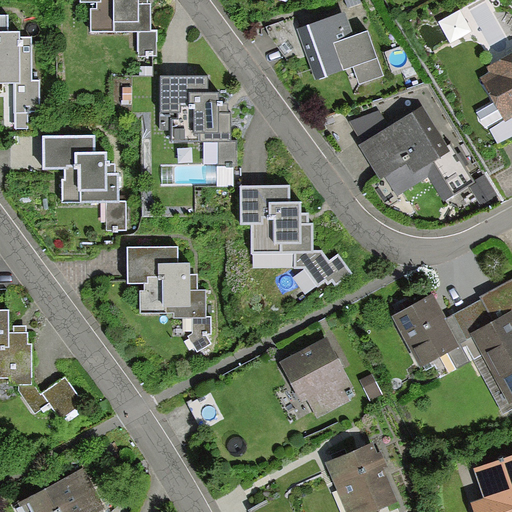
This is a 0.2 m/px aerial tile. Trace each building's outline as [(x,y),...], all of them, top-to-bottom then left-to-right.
[(141,55),(158,55),(157,33),(151,33),(150,0),(82,0),(83,5),(93,5),(93,35),(141,34),(141,55)] [(18,106),(40,105),(39,79),(33,79),(32,39),(23,40),(23,28),(7,28),(7,14),(0,14),(0,93),(3,93),(3,119),(18,118),(18,106)] [(384,77),(367,34),(354,39),(345,14),(299,31),(318,84),(354,70),(359,86),(384,77)] [(450,39),(466,33),(459,15),(443,21),(450,39)] [(511,57),(488,71),(491,76),(484,81),(507,121),(511,118),(511,57)] [(220,163),(237,163),(236,140),(230,140),(230,102),(220,102),(220,92),(208,92),(208,76),(161,76),(162,112),(172,112),(172,142),(220,142),(220,163)] [(445,200),(475,183),(451,145),(448,146),(424,108),(394,127),(383,109),(350,123),(364,146),(361,148),(381,182),(386,178),(398,198),(431,178),(445,200)] [(108,222),(125,222),(125,199),(118,199),(118,161),(108,161),(108,151),(96,151),(96,135),(50,135),(50,171),(60,171),(60,201),(108,201),(108,222)] [(337,286),(352,275),(339,256),(329,263),(322,252),(314,252),(314,225),(310,226),(310,214),(302,214),(302,202),(289,202),(289,187),(241,187),(241,227),(254,227),(254,254),(297,254),(297,268),(306,268),(320,286),(327,280),(330,283),(333,281),(337,286)] [(202,348),(215,339),(210,284),(194,285),(192,258),(180,259),(179,241),(127,245),(130,281),(143,280),(145,313),(194,310),(196,333),(202,348)] [(483,302),(447,321),(460,346),(465,343),(511,317),(511,282),(481,299),(483,302)] [(421,371),(462,349),(460,346),(447,321),(434,298),(393,320),(421,371)] [(10,333),(9,309),(0,309),(0,346),(10,346),(10,333)] [(511,407),(511,406),(511,317),(465,343),(474,361),(482,357),(511,407)] [(19,384),(32,384),(32,345),(27,345),(27,333),(26,333),(26,326),(14,326),(15,333),(10,333),(10,346),(0,346),(0,377),(12,378),(12,385),(19,384)] [(353,402),(345,387),(352,384),(329,342),(283,367),(303,406),(308,403),(318,421),(353,402)] [(374,373),(361,380),(372,401),(385,394),(374,373)] [(59,418),(83,402),(65,378),(42,395),(35,385),(32,384),(19,384),(19,390),(35,414),(50,404),(59,418)] [(351,511),(360,511),(401,495),(378,440),(330,460),(351,511)] [(511,511),(511,455),(482,465),(492,495),(480,499),(483,511),(511,511)] [(65,480),(19,504),(23,511),(95,511),(105,507),(85,469),(65,480)]
